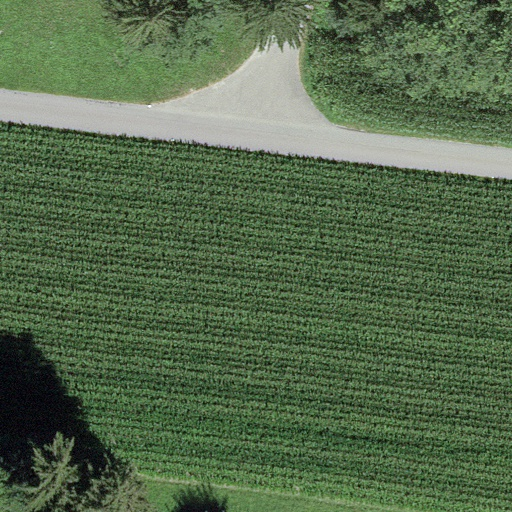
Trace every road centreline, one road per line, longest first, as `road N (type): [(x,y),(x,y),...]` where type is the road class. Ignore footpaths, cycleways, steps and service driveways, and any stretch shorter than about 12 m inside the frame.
road 1 (residential): [(0,100),(511,158)]
road 2 (track): [(259,128),(298,0)]
